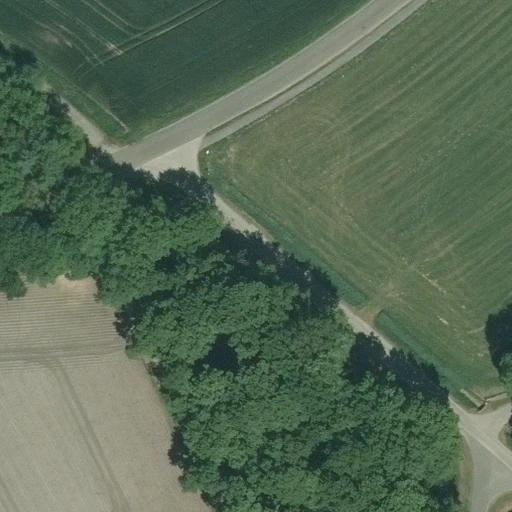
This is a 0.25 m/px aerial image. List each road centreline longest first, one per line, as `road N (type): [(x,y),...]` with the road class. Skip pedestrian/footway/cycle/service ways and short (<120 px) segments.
road 1 (residential): [(155,149),(489,455)]
road 2 (tertiary): [(389,0),(326,50),(155,149)]
road 3 (tertiary): [(155,149),(0,207)]
